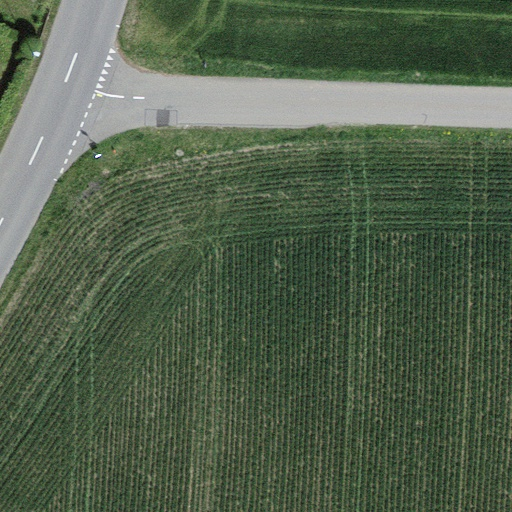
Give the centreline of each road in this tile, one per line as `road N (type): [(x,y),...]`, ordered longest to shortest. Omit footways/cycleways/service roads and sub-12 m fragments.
road 1 (unclassified): [(64,86),(148,102),(511,112)]
road 2 (tertiary): [(64,86),(0,224)]
